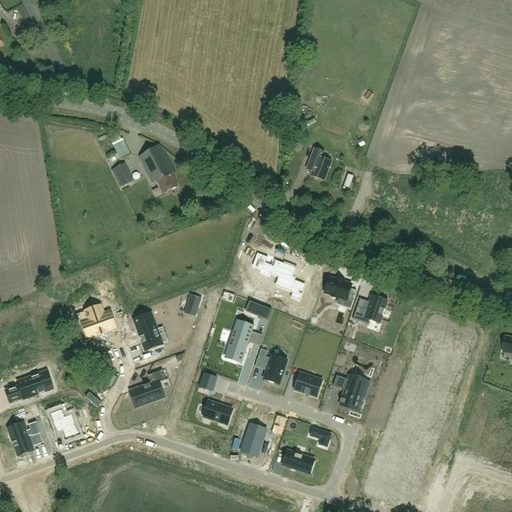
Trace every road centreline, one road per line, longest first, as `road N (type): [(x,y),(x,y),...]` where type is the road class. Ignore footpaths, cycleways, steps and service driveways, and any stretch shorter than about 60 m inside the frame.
road 1 (tertiary): [(269,203),(167,134),(117,114),(0,94)]
road 2 (tertiary): [(269,203),(329,242),(511,309)]
road 3 (residential): [(112,439),(133,433),(328,497)]
road 4 (residential): [(228,387),(352,427),(328,497)]
